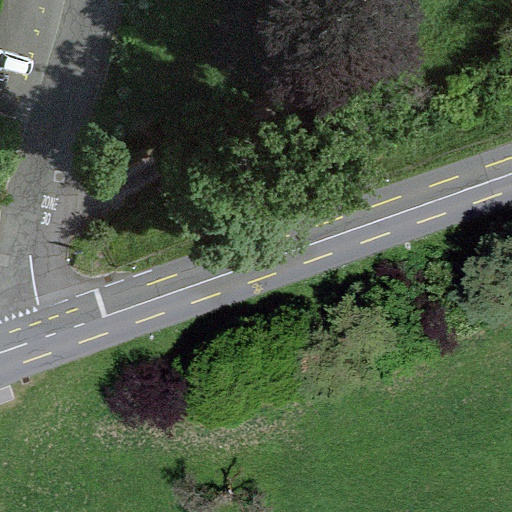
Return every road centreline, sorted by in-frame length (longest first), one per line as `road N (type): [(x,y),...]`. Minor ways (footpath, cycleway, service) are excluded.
road 1 (primary): [(511,174),(35,342)]
road 2 (residential): [(35,342),(24,274),(32,167),(84,0)]
